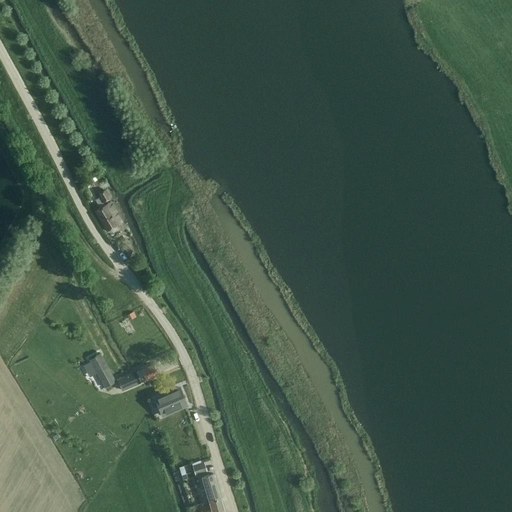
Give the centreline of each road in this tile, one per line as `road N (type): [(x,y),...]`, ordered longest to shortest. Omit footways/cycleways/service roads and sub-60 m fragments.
road 1 (unclassified): [(233,511),(184,356),(90,223),(0,46)]
road 2 (track): [(132,282),(108,273),(61,215),(42,222),(0,306)]
